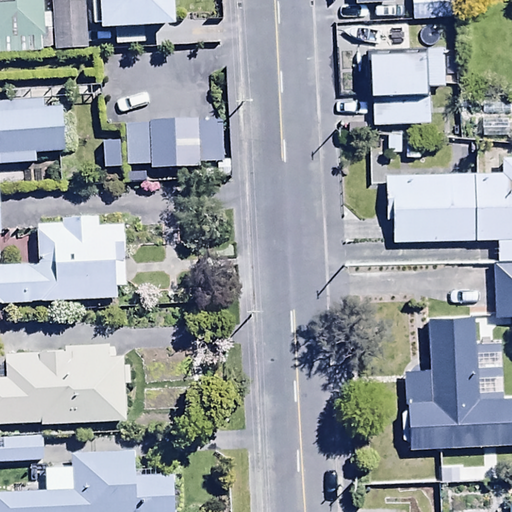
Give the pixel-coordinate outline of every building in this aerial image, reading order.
[(0,0),(0,61),(54,60),(52,18),(44,19),(43,0),(0,0)] [(88,0),(50,0),(52,18),(54,60),(91,59),(88,0)] [(100,0),(102,44),(115,44),(116,54),(175,53),(173,0),(100,0)] [(354,0),(354,13),(393,13),(393,0),(354,0)] [(410,0),(412,27),(453,24),(451,0),(410,0)] [(365,60),(366,125),(423,124),(422,88),(438,87),(437,50),(416,50),(416,58),(365,60)] [(0,173),(35,172),(34,162),(63,161),(61,115),(43,116),(42,108),(0,109),(0,173)] [(125,132),(127,174),(151,173),(151,179),(200,177),(198,130),(125,132)] [(503,181),(386,183),(387,251),(478,249),(479,271),(491,271),(492,326),(511,325),(511,164),(503,164),(503,181)] [(38,272),(0,274),(0,314),(118,310),(118,297),(125,297),(123,237),(98,238),(98,226),(61,227),(62,232),(37,233),(38,272)] [(429,324),(429,375),(404,375),(404,406),(409,406),(409,454),(497,454),(497,375),(478,375),(478,324),(429,324)] [(0,363),(0,434),(41,432),(41,436),(129,432),(125,368),(116,368),(115,351),(64,354),(64,360),(0,363)] [(0,442),(0,468),(42,466),(40,440),(0,442)] [(135,459),(70,462),(72,498),(0,500),(0,511),(176,511),(175,483),(136,484),(135,459)]
